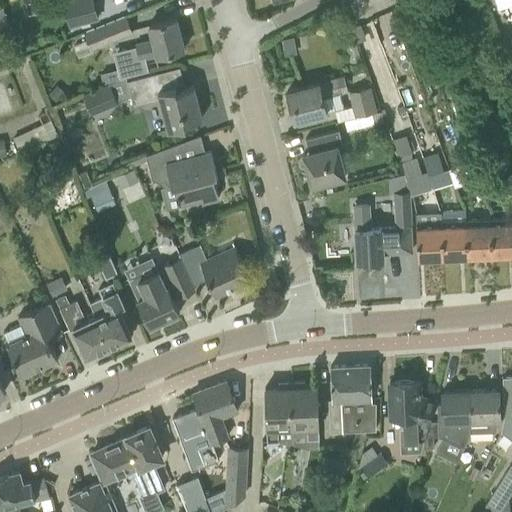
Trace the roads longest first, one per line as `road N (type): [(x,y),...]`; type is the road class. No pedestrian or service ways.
road 1 (residential): [(304,330),(225,0)]
road 2 (tertiary): [(0,436),(221,347),(304,330)]
road 3 (tertiary): [(304,330),(511,310)]
